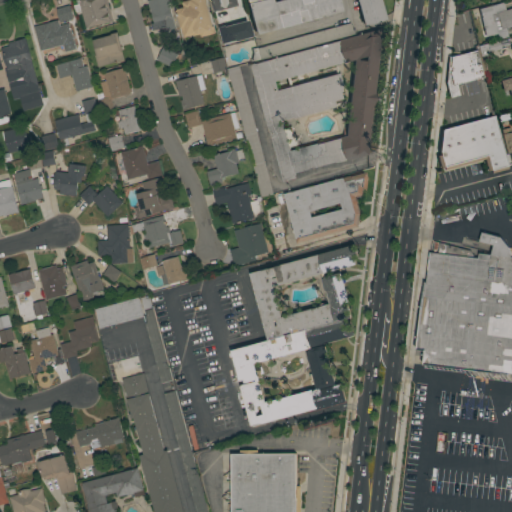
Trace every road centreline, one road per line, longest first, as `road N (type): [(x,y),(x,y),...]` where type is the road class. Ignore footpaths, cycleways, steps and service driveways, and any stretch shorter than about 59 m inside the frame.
road 1 (primary): [(374,511),(433,0)]
road 2 (primary): [(414,0),(379,292)]
road 3 (residential): [(208,244),(162,122),(129,0)]
road 4 (primary): [(379,292),(355,504)]
